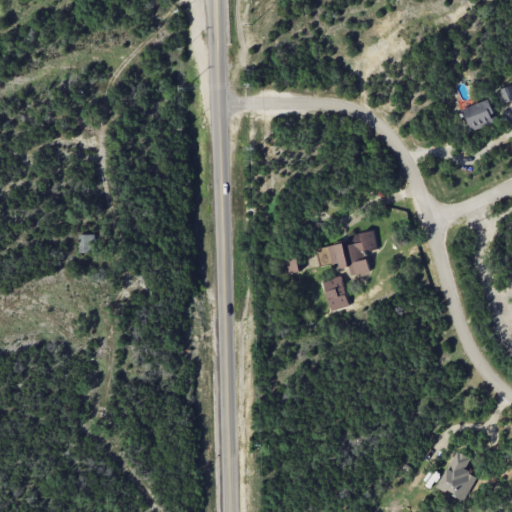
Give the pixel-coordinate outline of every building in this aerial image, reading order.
[(511,85),(498,89),(501,102),(511,100),(511,85)] [(468,131),(496,122),(490,99),(462,108),(468,131)] [(316,247),(319,266),(339,263),(340,268),(349,266),(350,275),(369,272),(365,252),(377,250),(374,230),(360,233),(361,239),(316,247)] [(79,252),(95,252),(95,234),(79,234),(79,252)] [(299,272),(298,255),(281,255),(282,273),(299,272)] [(323,280),(330,311),(348,307),(342,276),(323,280)] [(477,476),(464,470),(470,458),(456,451),(437,487),(464,501),(477,476)]
